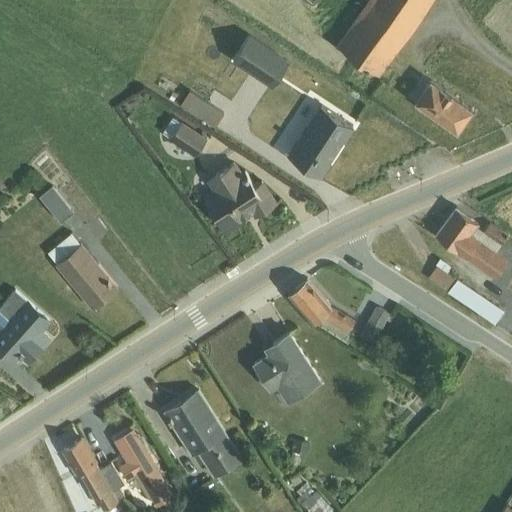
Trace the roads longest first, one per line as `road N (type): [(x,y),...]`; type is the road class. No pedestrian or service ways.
road 1 (secondary): [(329,242),(0,449)]
road 2 (unclassified): [(329,242),(511,360)]
road 3 (secondary): [(511,157),(329,242)]
